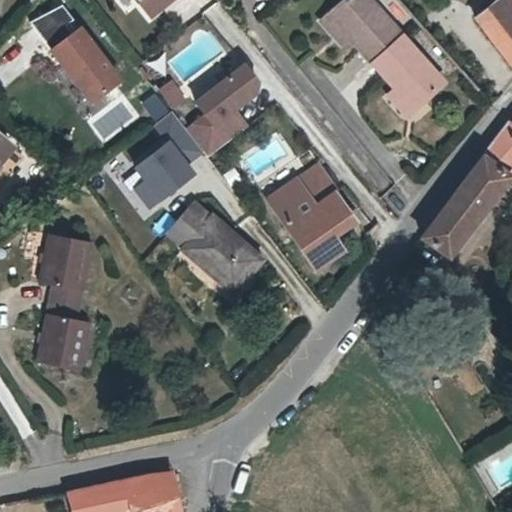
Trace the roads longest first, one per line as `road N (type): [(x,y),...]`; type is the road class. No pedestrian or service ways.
road 1 (residential): [(511,99),(303,376),(233,439)]
road 2 (residential): [(233,439),(0,484)]
